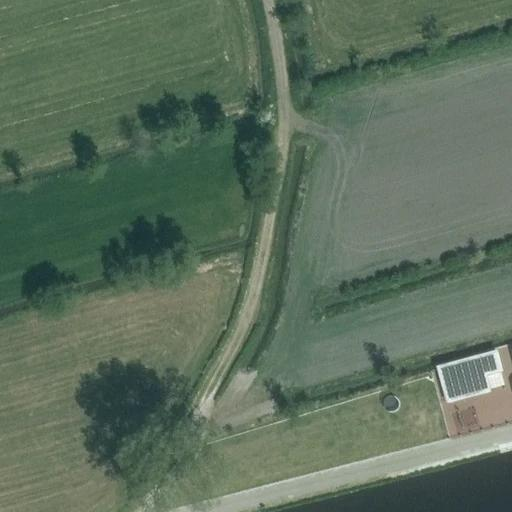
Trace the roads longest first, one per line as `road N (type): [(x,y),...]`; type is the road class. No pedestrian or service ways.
road 1 (track): [(267,0),(284,127),(251,301),(142,511)]
road 2 (unclassified): [(511,432),(213,511)]
